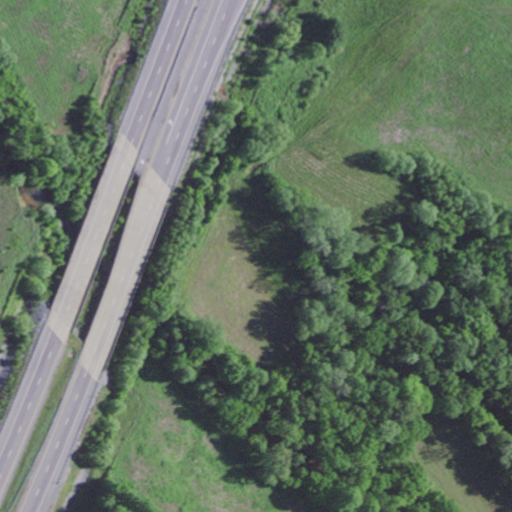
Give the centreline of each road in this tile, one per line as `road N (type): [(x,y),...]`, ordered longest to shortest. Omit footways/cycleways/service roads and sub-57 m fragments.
road 1 (trunk): [(83,368),(158,174)]
road 2 (trunk): [(131,143),(59,332)]
road 3 (trunk): [(158,174),(225,0)]
road 4 (trunk): [(59,332),(0,481)]
road 5 (trunk): [(27,511),(83,368)]
road 6 (trunk): [(185,0),(131,143)]
